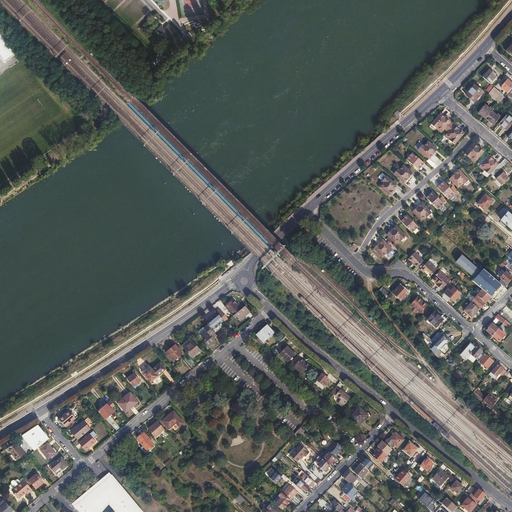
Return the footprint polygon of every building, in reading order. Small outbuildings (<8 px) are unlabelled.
[(113,14),(106,21),(110,24),(116,18),(113,14)] [(160,27),(156,32),(160,36),(162,34),(171,43),(177,37),(167,26),(163,29),(160,27)] [(189,34),(181,41),(184,44),(192,37),(189,34)] [(6,45),(0,49),(0,54),(3,59),(11,52),(6,45)] [(172,45),(162,55),(165,59),(176,49),(172,45)] [(11,52),(3,59),(5,62),(13,56),(11,52)] [(155,59),(149,65),(152,68),(159,62),(155,59)] [(488,71),(482,78),(489,84),(495,77),(488,71)] [(511,87),(511,83),(508,80),(501,87),(507,93),(511,87)] [(475,86),(466,96),(474,102),(482,92),(475,86)] [(494,88),(488,95),(498,104),(499,102),(504,97),(501,95),(501,94),(494,88)] [(478,113),(485,118),(491,111),(493,109),(490,107),(489,109),(485,105),(478,113)] [(491,111),(485,118),(493,125),(501,117),(498,114),(496,115),(491,111)] [(445,117),(440,113),(431,124),(436,128),(441,132),(446,126),(449,128),(452,124),(450,122),(451,121),(447,118),(447,119),(446,120),(444,118),(445,117)] [(511,119),(507,115),(499,124),(506,130),(511,122),(511,119)] [(459,128),(456,125),(455,126),(452,124),(449,128),(451,130),(445,137),(450,141),(455,145),(465,134),(460,130),(459,131),(457,129),(458,129),(459,128)] [(418,150),(429,159),(437,149),(428,141),(424,146),(422,145),(418,150)] [(481,147),(480,148),(479,149),(478,147),(479,146),(474,142),(464,153),(474,161),(484,150),(481,147)] [(408,158),(406,160),(419,170),(424,164),(412,153),(411,154),(408,158)] [(492,156),(489,154),(479,165),(484,170),(489,174),(498,163),(493,159),(492,160),(491,158),(492,157),(492,156)] [(393,174),(404,183),(413,173),(403,165),(399,170),(398,169),(393,174)] [(458,169),(449,178),(457,187),(462,183),(463,184),(468,180),(458,169)] [(503,172),(496,179),(501,185),(509,178),(503,172)] [(382,181),(378,186),(390,196),(393,193),(392,192),(391,191),(392,190),(393,190),(397,185),(387,176),(382,181)] [(443,181),(437,187),(448,199),(449,198),(453,195),(454,193),(443,181)] [(432,191),(426,197),(437,209),(438,208),(442,205),(443,203),(432,191)] [(485,195),(477,204),(484,210),(492,201),(485,195)] [(422,202),(412,211),(421,220),(426,216),(427,217),(431,213),(422,202)] [(505,206),(497,213),(498,214),(504,217),(503,219),(501,220),(511,229),(511,216),(508,213),(510,210),(505,206)] [(407,215),(401,221),(412,233),(413,231),(418,227),(407,215)] [(396,225),(386,234),(395,243),(400,239),(401,240),(406,236),(396,225)] [(328,250),(333,245),(324,237),(319,242),(328,250)] [(385,242),(383,239),(373,248),(382,258),(386,253),(388,254),(392,250),(388,245),(385,242)] [(407,256),(405,258),(408,260),(414,253),(412,252),(409,255),(407,256)] [(412,263),(417,268),(423,262),(414,253),(408,260),(411,263),(412,263)] [(488,273),(483,269),(480,272),(462,256),(456,262),(465,270),(474,278),(472,281),(482,289),(490,296),(501,284),(496,280),(488,273)] [(425,272),(430,277),(437,269),(428,261),(420,270),(424,273),(425,272)] [(502,263),(499,261),(497,263),(505,270),(507,268),(505,265),(502,263)] [(502,270),(497,275),(501,278),(500,279),(503,280),(501,283),(505,286),(511,278),(511,277),(506,272),(505,272),(502,270)] [(436,285),(441,290),(448,282),(452,285),(453,283),(440,271),(432,280),(437,284),(436,285)] [(490,271),(488,273),(496,280),(498,278),(490,271)] [(401,301),(405,296),(404,295),(408,291),(400,284),(392,293),(401,301)] [(455,299),(461,293),(453,286),(450,290),(449,288),(445,292),(450,296),(451,295),(455,299)] [(490,296),(482,289),(477,295),(477,296),(485,302),(490,297),(490,296)] [(474,293),(468,299),(471,302),(477,296),(477,295),(474,293)] [(471,302),(479,309),(485,302),(477,296),(471,302)] [(418,297),(411,305),(420,313),(427,306),(418,297)] [(224,306),(232,316),(241,309),(236,304),(238,303),(234,298),(224,306)] [(471,317),(479,309),(471,302),(464,310),(471,317)] [(250,312),(245,306),(242,308),(241,309),(232,316),(234,318),(237,316),(240,320),(250,312)] [(219,308),(216,311),(218,313),(221,318),(224,315),(219,308)] [(435,312),(428,320),(436,327),(443,319),(435,312)] [(221,318),(218,313),(209,320),(206,323),(208,325),(214,333),(220,329),(220,326),(219,325),(224,321),(221,318)] [(486,331),(492,336),(498,329),(492,324),(486,331)] [(214,333),(208,325),(204,329),(205,330),(200,334),(205,341),(204,342),(209,347),(215,342),(212,339),(216,335),(214,333)] [(266,326),(256,335),(263,342),(274,333),(270,329),(269,330),(266,326)] [(498,329),(492,336),(499,341),(505,335),(500,331),(501,330),(499,328),(498,329)] [(439,339),(435,335),(429,342),(433,345),(436,343),(441,348),(449,341),(443,335),(439,339)] [(192,341),(183,348),(192,358),(197,354),(195,352),(199,349),(192,341)] [(433,345),(434,346),(439,351),(441,348),(436,343),(433,345)] [(477,360),(484,353),(477,347),(475,348),(470,344),(461,355),(466,359),(467,358),(473,363),(476,359),(477,360)] [(175,345),(166,353),(173,361),(182,353),(175,345)] [(434,346),(431,349),(436,356),(441,352),(439,351),(434,346)] [(287,347),(280,355),(287,362),(295,354),(287,347)] [(484,354),(478,361),(487,368),(493,361),(484,354)] [(296,357),(290,362),(295,365),(293,367),(302,374),(302,373),(309,366),(300,359),(299,360),(296,357)] [(147,370),(144,373),(149,379),(151,382),(158,376),(166,369),(160,363),(152,370),(149,366),(146,369),(147,370)] [(503,370),(497,364),(491,372),(496,376),(498,373),(499,374),(503,377),(507,373),(503,370)] [(458,376),(456,378),(460,382),(464,376),(458,370),(455,373),(458,376)] [(134,374),(127,378),(133,386),(140,381),(134,374)] [(322,374),(317,380),(325,386),(329,380),(322,374)] [(464,384),(473,393),(475,390),(466,382),(464,384)] [(331,392),(335,395),(340,400),(337,403),(341,407),(349,398),(339,390),(335,387),(334,389),(332,391),(331,392)] [(473,393),(472,393),(482,402),(483,401),(486,397),(476,389),(475,390),(473,393)] [(124,401),(120,405),(126,412),(137,402),(130,393),(122,400),(124,401)] [(486,397),(483,401),(490,407),(490,408),(491,409),(495,404),(494,403),(497,401),(489,394),(486,397)] [(98,411),(102,415),(105,419),(113,412),(110,408),(107,404),(98,411)] [(360,424),(363,420),(362,419),(366,414),(359,407),(351,416),(360,424)] [(69,411),(59,420),(66,427),(76,418),(69,411)] [(174,411),(170,414),(164,419),(162,421),(166,425),(169,429),(172,426),(176,423),(179,426),(184,423),(174,411)] [(165,431),(157,421),(149,429),(155,436),(159,433),(161,435),(165,431)] [(74,435),(79,440),(87,433),(89,431),(85,428),(87,426),(83,422),(78,427),(77,426),(71,432),(73,435),(74,435)] [(25,438),(39,429),(38,428),(24,437),(25,438)] [(35,450),(48,440),(39,429),(25,438),(35,450)] [(96,429),(82,441),(88,448),(98,440),(96,437),(100,434),(96,429)] [(395,432),(389,440),(397,447),(404,439),(395,432)] [(154,444),(144,433),(137,439),(143,445),(140,447),(144,452),(154,444)] [(334,440),(326,449),(329,452),(335,457),(338,454),(337,453),(342,447),(334,440)] [(382,441),(377,446),(378,448),(387,455),(392,449),(382,441)] [(410,443),(404,450),(410,455),(416,448),(410,443)] [(48,444),(41,450),(48,459),(56,453),(48,444)] [(16,447),(14,445),(8,449),(17,461),(26,454),(18,445),(16,447)] [(297,449),(295,447),(289,454),(296,461),(303,454),(305,456),(308,451),(300,445),(297,449)] [(311,447),(310,449),(319,456),(329,465),(336,458),(335,457),(329,452),(324,457),(317,451),(316,451),(311,447)] [(387,455),(378,448),(374,453),(375,454),(373,457),(380,464),(387,456),(387,455)] [(417,462),(424,455),(417,449),(411,457),(417,462)] [(329,465),(319,456),(318,458),(318,459),(315,463),(324,471),(329,465)] [(430,461),(430,460),(426,457),(420,465),(427,471),(433,463),(431,462),(430,461)] [(50,467),(54,472),(56,475),(62,470),(68,465),(61,458),(50,467)] [(364,461),(362,464),(368,470),(373,464),(367,458),(365,459),(364,458),(363,459),(363,460),(364,461)] [(358,468),(354,472),(358,476),(362,479),(369,470),(368,470),(362,464),(358,468)] [(408,473),(400,467),(396,471),(398,472),(396,474),(395,473),(392,476),(399,483),(408,473)] [(441,470),(434,479),(440,485),(448,476),(441,470)] [(286,477),(280,471),(277,474),(287,483),(290,480),(286,477)] [(342,477),(350,483),(351,484),(353,482),(352,481),(355,477),(352,475),(348,471),(342,477)] [(36,474),(29,481),(36,489),(43,483),(36,474)] [(314,482),(305,474),(300,479),(310,487),(314,482)] [(91,492),(77,505),(82,511),(99,511),(97,509),(107,501),(116,511),(115,511),(116,511),(144,511),(111,475),(91,492)] [(310,487),(300,479),(295,485),(297,487),(301,490),(303,488),(306,491),(310,487)] [(15,488),(21,483),(18,480),(17,480),(15,481),(14,481),(13,481),(12,482),(11,483),(12,484),(10,485),(10,487),(13,490),(15,488)] [(21,483),(15,488),(21,496),(24,494),(25,493),(27,494),(32,490),(24,481),(21,483)] [(463,486),(459,483),(456,481),(451,488),(457,493),(463,486)] [(350,483),(342,491),(344,493),(350,498),(357,490),(351,484),(350,483)] [(283,493),(290,500),(296,493),(289,486),(283,493)] [(15,488),(13,490),(12,490),(19,498),(21,496),(15,488)] [(420,488),(415,493),(418,496),(424,491),(420,488)] [(473,490),(469,496),(478,503),(483,496),(485,494),(479,489),(478,489),(476,491),(475,491),(475,492),(473,490)] [(282,509),(290,500),(283,493),(282,492),(281,492),(273,501),(282,509)] [(350,498),(344,493),(341,497),(348,503),(351,499),(350,498)] [(432,511),(438,505),(424,493),(418,499),(432,511)] [(239,494),(234,499),(240,504),(245,499),(239,494)] [(447,498),(442,503),(451,511),(456,506),(454,504),(447,498)] [(476,504),(468,498),(462,506),(469,511),(470,511),(476,504)] [(336,507),(334,509),(337,511),(342,511),(343,511),(341,510),(343,507),(334,500),(331,503),(336,507)] [(11,511),(14,510),(7,502),(0,507),(0,511),(11,511)]
